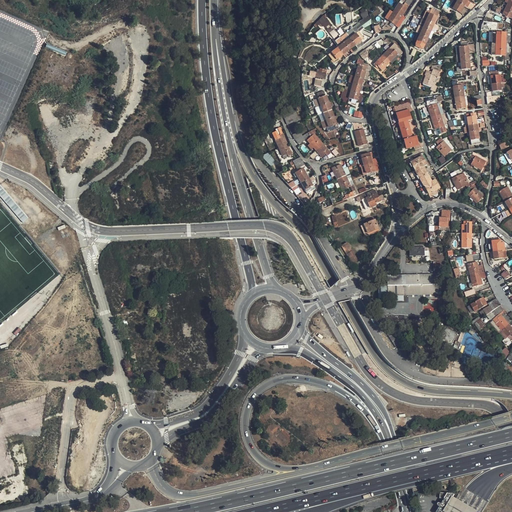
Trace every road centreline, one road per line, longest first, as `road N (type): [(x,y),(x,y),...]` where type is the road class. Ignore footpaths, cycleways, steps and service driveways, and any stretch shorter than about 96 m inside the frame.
road 1 (motorway): [(511,396),(414,387),(372,355),(305,234),(248,170),(214,13)]
road 2 (motorway): [(511,434),(182,511)]
road 3 (secondary): [(201,0),(209,107),(252,294)]
road 4 (secondary): [(275,289),(227,134),(214,13)]
road 5 (motorway): [(307,468),(268,464),(247,441),(249,400),(276,380),(336,388),(364,409),(385,442)]
road 6 (motorway): [(257,511),(499,455)]
road 7 (secondary): [(412,511),(383,411),(299,326)]
road 8 (motorway): [(511,416),(307,468)]
road 9 (motorway): [(321,511),(499,455)]
road 10 (motorway): [(307,468),(178,495),(161,485),(150,459)]
road 11 (residential): [(314,165),(293,145),(274,104),(284,60),(306,19)]
road 12 (residential): [(404,75),(435,168),(462,151),(492,147)]
road 13 (tertiary): [(156,446),(211,415),(265,348)]
road 14 (secondary): [(281,346),(310,353),(353,385),(385,442)]
road 15 (residential): [(373,119),(341,112),(332,81),(375,38),(395,35)]
road 16 (tertiary): [(243,333),(242,353),(203,408),(147,425)]
road 17 (residential): [(492,147),(473,15)]
